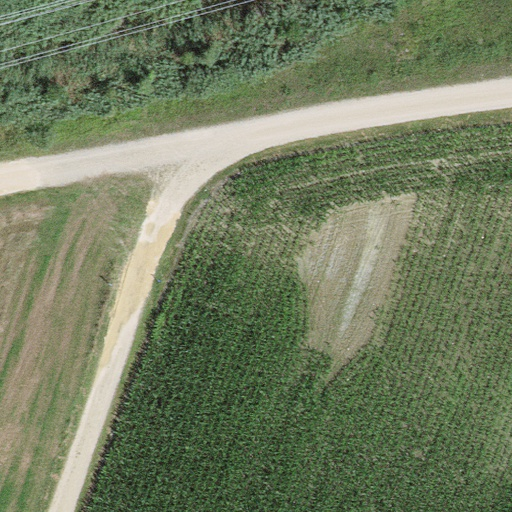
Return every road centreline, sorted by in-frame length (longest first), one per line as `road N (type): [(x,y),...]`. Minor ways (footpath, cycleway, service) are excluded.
road 1 (track): [(0,179),(511,94)]
road 2 (track): [(178,147),(46,511)]
